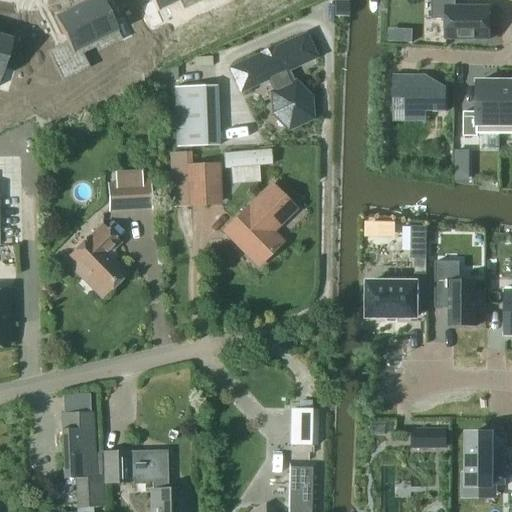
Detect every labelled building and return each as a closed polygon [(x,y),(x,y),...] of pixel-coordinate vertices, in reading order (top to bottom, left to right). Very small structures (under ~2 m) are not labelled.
[(101,0),(86,0),(76,5),(94,43),(116,32),(122,42),(133,37),(122,16),(112,21),(101,0)] [(178,0),(150,0),(151,1),(140,7),(151,28),(162,23),(157,12),(179,1),(178,0)] [(445,39),(489,39),(489,7),(455,7),(454,0),(430,0),(431,19),(445,19),(445,39)] [(76,5),(53,16),(66,43),(56,48),(66,70),(77,65),(72,53),(94,43),(76,5)] [(306,32),(227,68),(238,94),(267,81),(271,90),(269,92),(271,115),(287,131),(314,120),(312,97),(295,79),(293,80),(289,72),(318,58),(306,32)] [(0,35),(0,91),(8,94),(15,71),(3,67),(12,39),(0,35)] [(392,75),(392,116),(445,116),(445,91),(426,91),(426,75),(392,75)] [(463,112),(463,137),(477,137),(477,134),(499,134),(500,83),(476,82),(476,112),(463,112)] [(511,82),(500,83),(499,134),(511,134),(511,82)] [(218,146),(216,86),(174,87),(176,147),(218,146)] [(279,148),(223,150),(224,178),(280,176),(279,148)] [(454,151),(454,171),(469,171),(469,151),(454,151)] [(219,163),(191,163),(194,207),(221,205),(219,163)] [(141,182),(141,171),(114,172),(114,182),(107,183),(108,211),(151,210),(151,181),(141,182)] [(292,208),(271,186),(247,210),(246,209),(240,215),(241,217),(235,223),(236,225),(236,242),(257,264),(270,251),(271,234),(268,232),(292,208)] [(118,243),(101,225),(89,237),(88,237),(64,261),(78,276),(82,272),(104,294),(125,274),(110,258),(110,251),(118,243)] [(411,227),(411,257),(426,257),(426,228),(411,227)] [(434,262),(434,303),(448,303),(448,327),(475,327),(476,281),(459,280),(459,262),(434,262)] [(367,283),(367,317),(415,317),(415,303),(426,303),(426,274),(414,274),(414,283),(367,283)] [(318,409),(290,409),(289,446),(318,446),(318,409)] [(91,412),(60,414),(63,479),(94,477),(93,453),(91,412)] [(467,435),(467,485),(505,485),(505,454),(494,454),(494,467),(490,467),(490,435),(467,435)] [(167,489),(166,450),(103,452),(104,483),(151,482),(152,511),(183,511),(183,488),(167,489)] [(316,511),(317,460),(288,460),(287,511),(277,511),(250,510),(248,511),(316,511)]
